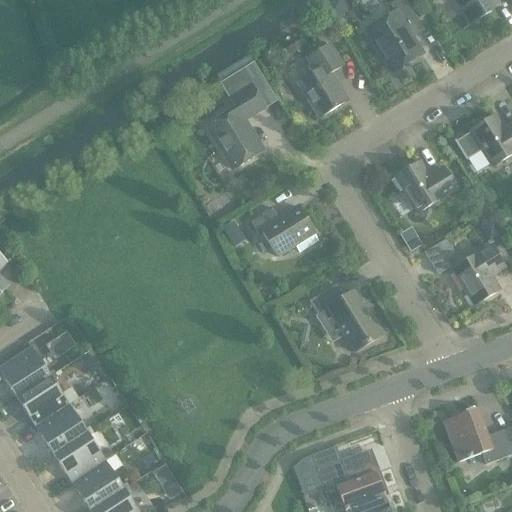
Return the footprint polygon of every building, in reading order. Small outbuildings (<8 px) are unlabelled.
[(395,14),(366,32),(392,73),(422,55),(404,26),(416,19),(404,0),(400,0),(390,6),(395,14)] [(484,2),(487,0),(453,0),(469,26),(491,13),(484,2)] [(316,73),(298,84),(319,118),(346,101),(330,74),(342,67),(329,45),(307,59),(316,73)] [(206,127),(233,171),(263,152),(244,122),(265,109),(241,70),(220,83),(235,109),(206,127)] [(495,117),(466,135),(473,147),(478,144),(492,168),(511,155),(511,126),(504,131),(495,117)] [(417,214),(442,199),(441,198),(455,190),(443,169),(429,178),(420,163),(391,181),(398,193),(403,190),(417,214)] [(274,209),(251,224),(257,235),(264,230),(280,256),(296,246),(302,254),(319,243),(297,208),(279,219),(274,209)] [(416,237),(405,244),(410,253),(422,246),(416,237)] [(446,241),(425,253),(438,275),(459,262),(446,241)] [(477,256),(452,271),(467,294),(462,297),(470,310),(499,292),(490,277),(504,268),(491,248),(477,256)] [(0,294),(9,285),(0,277),(0,271),(6,264),(0,258),(0,294)] [(336,286),(309,303),(317,316),(328,310),(354,353),(382,337),(354,292),(344,299),(336,286)] [(66,333),(57,339),(66,353),(75,347),(66,333)] [(0,374),(16,399),(50,378),(31,349),(0,368),(0,374)] [(50,378),(16,399),(35,428),(68,406),(50,378)] [(68,406),(35,428),(53,456),(86,434),(68,406)] [(443,423),(447,434),(458,463),(482,454),(486,466),(511,455),(511,436),(509,429),(487,438),(477,411),(443,423)] [(71,484),(105,462),(86,434),(53,456),(71,484)] [(344,511),(376,511),(388,508),(376,474),(349,484),(341,461),(316,470),(329,503),(340,499),(344,511)] [(105,462),(71,484),(89,511),(90,511),(123,490),(105,462)] [(136,511),(123,490),(90,511),(136,511)]
